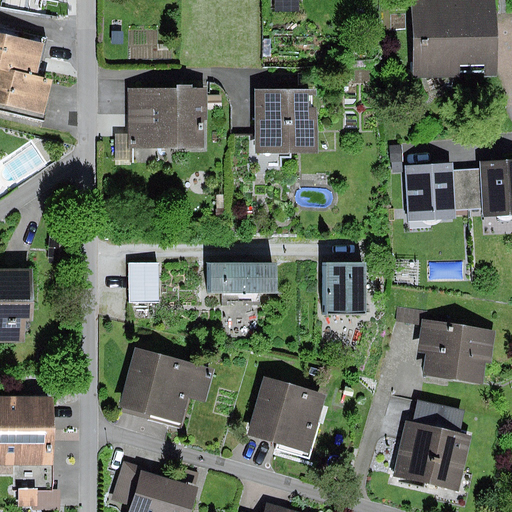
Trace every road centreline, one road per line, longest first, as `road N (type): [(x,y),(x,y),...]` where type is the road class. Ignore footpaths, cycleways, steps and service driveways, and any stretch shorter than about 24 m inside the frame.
road 1 (residential): [(88,427),(382,511)]
road 2 (residential): [(86,157),(88,427)]
road 3 (residential): [(85,0),(86,157)]
